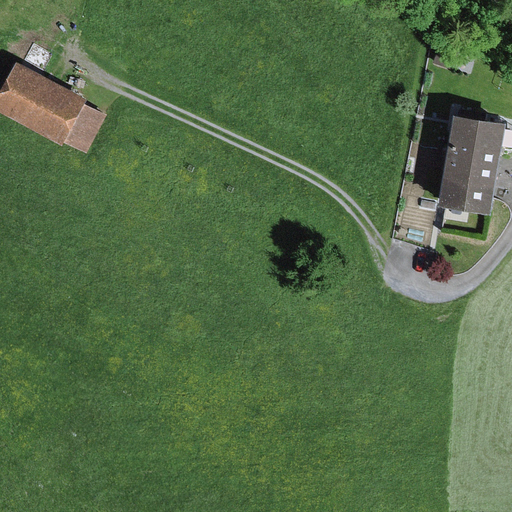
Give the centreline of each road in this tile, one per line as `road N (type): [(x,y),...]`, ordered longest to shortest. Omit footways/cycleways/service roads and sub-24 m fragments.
road 1 (track): [(86,70),(312,176),(352,206),(394,279)]
road 2 (track): [(511,235),(460,289),(419,293),(394,279)]
